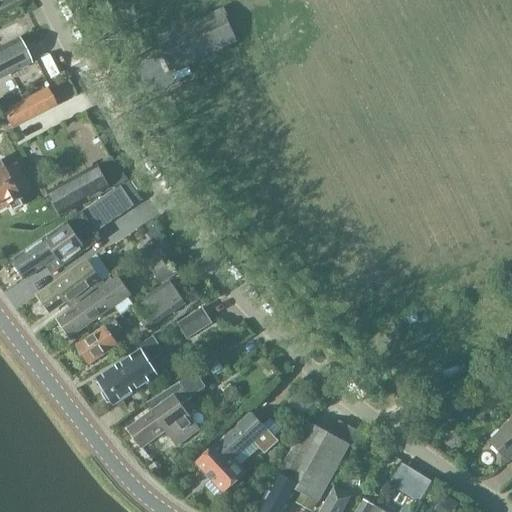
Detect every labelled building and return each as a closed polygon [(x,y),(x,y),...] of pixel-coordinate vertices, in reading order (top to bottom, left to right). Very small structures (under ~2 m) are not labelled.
[(0,0),(0,8),(16,1),(15,0),(0,0)] [(222,10),(156,39),(170,73),(236,43),(222,10)] [(18,40),(0,48),(0,79),(30,65),(18,40)] [(47,89),(2,112),(12,130),(56,107),(47,89)] [(97,165),(47,192),(59,216),(127,181),(111,159),(99,168),(97,165)] [(0,210),(10,205),(13,212),(24,206),(20,199),(22,198),(12,181),(19,177),(13,166),(6,169),(1,161),(0,161),(0,210)] [(134,207),(121,187),(120,187),(13,261),(26,279),(45,266),(51,275),(101,241),(96,233),(134,207)] [(178,273),(160,249),(143,261),(161,285),(178,273)] [(65,278),(64,278),(38,296),(50,313),(66,302),(70,307),(103,283),(102,282),(111,276),(97,257),(88,263),(88,262),(65,278)] [(119,278),(58,320),(70,338),(131,295),(119,278)] [(170,282),(133,308),(148,330),(185,304),(170,282)] [(202,309),(178,324),(188,339),(212,324),(202,309)] [(76,347),(89,366),(118,346),(113,339),(123,332),(115,320),(76,347)] [(139,352),(97,379),(104,391),(102,395),(108,403),(112,403),(114,406),(158,378),(147,361),(162,351),(153,338),(137,348),(139,352)] [(205,388),(195,374),(147,404),(152,413),(128,430),(142,449),(166,432),(177,447),(199,431),(181,406),(205,388)] [(252,414),(219,444),(218,443),(196,464),(224,495),(247,474),(235,462),(255,443),(265,453),(277,442),(252,414)] [(511,421),(490,443),(509,462),(511,458),(511,421)] [(314,511),(345,453),(349,446),(307,423),(303,430),(258,511),(286,511),(293,500),(314,511)] [(343,511),(347,506),(329,496),(320,511),(343,511)] [(363,499),(355,511),(371,511),(375,507),(363,499)]
